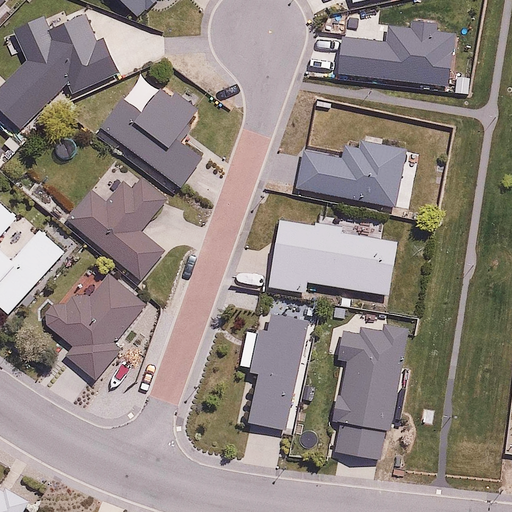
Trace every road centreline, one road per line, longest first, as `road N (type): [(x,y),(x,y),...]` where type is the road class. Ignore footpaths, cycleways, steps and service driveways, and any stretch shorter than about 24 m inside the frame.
road 1 (residential): [(139,472),(271,92),(257,26)]
road 2 (residential): [(139,472),(350,511)]
road 3 (residential): [(0,405),(139,472)]
